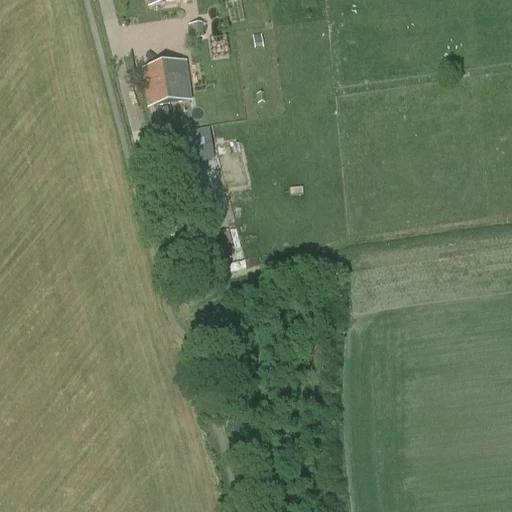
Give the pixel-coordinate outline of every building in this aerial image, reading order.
[(147,0),(149,9),(191,3),(190,0),(147,0)] [(141,71),(147,110),(191,102),(186,64),(141,71)] [(156,113),(160,128),(170,125),(166,111),(156,113)] [(161,138),(165,169),(202,164),(215,161),(209,130),(196,133),(161,138)] [(181,219),(197,280),(218,274),(202,213),(181,219)]
